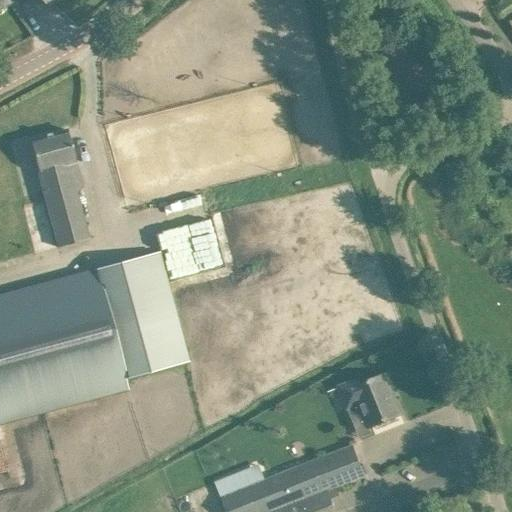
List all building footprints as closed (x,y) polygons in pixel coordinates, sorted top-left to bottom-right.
[(0,0),(0,9),(9,4),(5,0),(0,0)] [(30,139),(35,158),(58,246),(88,238),(75,191),(83,188),(66,129),(30,139)] [(0,294),(0,411),(187,361),(158,252),(0,294)] [(385,374),(358,385),(357,380),(338,388),(347,411),(360,406),(369,427),(401,414),(385,374)] [(337,486),(364,475),(352,445),(334,453),(265,480),(254,484),(248,469),(216,482),(227,511),(335,511),(331,499),(327,490),(337,486)]
